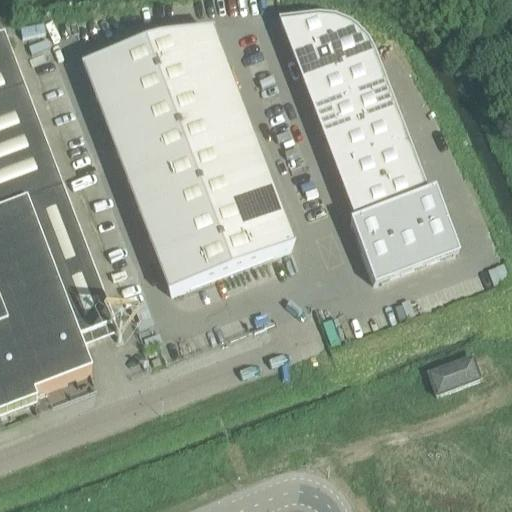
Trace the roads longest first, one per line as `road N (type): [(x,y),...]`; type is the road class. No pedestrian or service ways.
road 1 (unclassified): [(0,459),(303,344)]
road 2 (track): [(300,492),(325,467),(511,395)]
